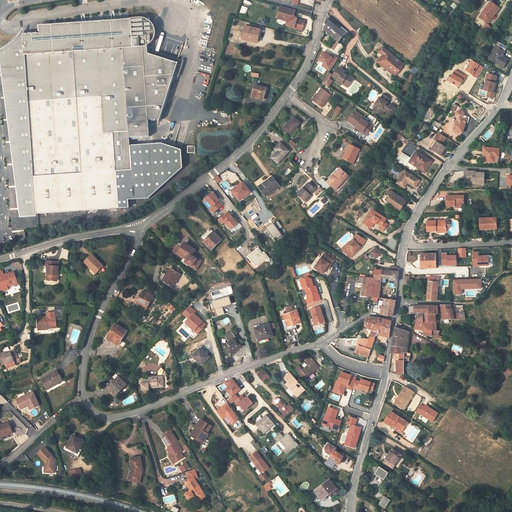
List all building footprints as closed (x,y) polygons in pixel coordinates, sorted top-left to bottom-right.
[(499,7),(491,1),(480,16),(489,23),(499,7)] [(308,24),(298,21),(296,17),(297,12),(283,8),(280,20),(283,21),(285,20),(287,21),(286,22),(290,23),(292,25),(291,28),(306,33),(308,24)] [(132,208),(132,199),(152,198),(186,167),(186,152),(164,146),(134,149),(134,139),(152,138),(153,121),(164,121),(182,61),(152,52),(152,44),(157,40),(158,39),(159,36),(160,34),(160,32),(160,29),(160,27),(159,25),(157,23),(156,22),(151,18),(141,16),(131,16),(131,17),(42,24),(42,32),(27,33),(26,28),(23,35),(18,40),(7,47),(3,50),(23,217),(132,208)] [(324,30),(338,41),(347,32),(328,17),(324,30)] [(261,37),(262,32),(247,29),(245,41),(259,43),(260,37),(261,37)] [(498,43),(496,48),(497,49),(495,53),(497,54),(493,61),(505,69),(509,61),(504,58),(508,50),(498,43)] [(378,52),(382,55),(377,62),(395,77),(406,65),(383,46),(378,52)] [(317,63),(330,71),(338,59),(324,51),(320,56),(317,63)] [(467,70),(473,74),(473,75),(477,78),(484,68),(473,61),(467,70)] [(346,73),(339,68),(333,78),(340,82),(339,84),(342,86),(344,84),(350,88),(356,81),(349,76),(348,78),(345,75),(346,73)] [(459,87),(463,81),(464,81),(466,77),(456,71),(449,81),(459,87)] [(329,73),(323,83),(328,86),(333,81),(329,78),(332,73),(329,73)] [(413,83),(416,77),(411,73),(408,79),(413,83)] [(498,76),(487,73),(482,89),(488,90),(487,97),(493,98),(495,93),(493,92),(498,76)] [(266,102),(268,90),(257,88),(255,100),(266,102)] [(321,109),(330,98),(321,91),(317,97),(312,103),(321,109)] [(382,100),(381,99),(376,107),(378,107),(374,113),(380,117),(384,116),(387,113),(393,118),(398,111),(391,107),(390,109),(387,107),(392,100),(385,96),(382,100)] [(358,118),(360,116),(356,113),(349,121),(357,128),(356,130),(366,138),(372,130),(358,118)] [(458,119),(459,120),(460,121),(455,134),(464,137),(468,123),(467,123),(468,120),(464,118),(465,117),(464,116),(464,115),(463,115),(463,114),(462,114),(461,114),(460,114),(459,114),(459,115),(458,115),(458,116),(458,117),(458,118),(458,119)] [(302,126),(295,120),(284,130),(291,137),(302,126)] [(348,123),(356,130),(357,128),(349,121),(348,123)] [(442,128),(437,125),(433,131),(438,134),(442,128)] [(438,143),(446,148),(449,142),(441,137),(438,143)] [(363,142),(369,147),(372,143),(366,138),(363,142)] [(443,159),(449,150),(446,148),(438,143),(433,153),(443,159)] [(274,151),(277,153),(270,160),(277,166),(289,153),(280,144),(274,151)] [(354,165),(361,151),(351,146),(346,156),(347,157),(346,161),(354,165)] [(498,163),(499,157),(500,148),(484,146),(483,154),(488,155),(487,162),(498,163)] [(435,166),(419,155),(413,162),(407,171),(412,174),(418,166),(421,168),(418,171),(427,177),(435,166)] [(335,179),(334,178),(328,184),(336,192),(349,178),(342,171),(335,179)] [(473,181),(473,184),(485,184),(485,173),(476,173),(476,171),(465,171),(465,181),(473,181)] [(422,185),(407,175),(399,187),(406,192),(409,187),(417,192),(422,185)] [(280,188),(273,179),(261,188),(267,197),(280,188)] [(237,189),(238,190),(233,194),(240,203),(251,193),(244,184),(243,184),(237,189)] [(317,191),(309,185),(298,196),(305,203),(317,191)] [(223,204),(213,192),(205,198),(212,206),(209,208),(213,213),(223,204)] [(446,206),(456,206),(456,208),(465,208),(464,195),(446,195),(446,206)] [(390,200),(392,200),(389,205),(402,214),(407,205),(393,196),(390,200)] [(238,223),(228,212),(218,219),(222,224),(225,222),(231,229),(238,223)] [(382,227),(386,221),(371,212),(363,225),(371,230),(374,226),(376,227),(377,226),(381,229),(381,228),(382,227)] [(498,229),(497,217),(479,217),(480,229),(498,229)] [(427,232),(436,231),(447,230),(447,228),(451,228),(450,220),(446,221),(446,219),(428,220),(427,232)] [(282,226),(278,221),(263,232),(267,237),(271,234),(276,240),(283,234),(278,229),(282,226)] [(220,242),(213,234),(202,242),(209,251),(220,242)] [(348,249),(343,253),(350,260),(354,256),(353,255),(356,252),(358,253),(361,250),(361,249),(366,242),(357,237),(354,242),(353,241),(349,245),(346,248),(348,249)] [(341,250),(343,253),(348,249),(346,248),(349,245),(348,244),(341,250)] [(193,251),(183,246),(177,256),(187,262),(193,251)] [(466,248),(458,248),(458,257),(467,257),(466,248)] [(262,255),(257,249),(247,257),(255,266),(265,259),(266,260),(268,259),(264,253),(262,255)] [(374,250),(372,252),(377,259),(382,255),(374,250)] [(479,251),(473,251),(473,266),(488,265),(489,255),(479,255),(479,251)] [(325,252),(314,268),(324,274),(327,270),(329,267),(330,268),(336,260),(325,252)] [(372,252),(368,255),(374,261),(377,259),(372,252)] [(447,252),(442,253),(442,266),(457,265),(457,254),(447,255),(447,252)] [(426,269),(438,269),(438,256),(424,256),(424,259),(424,262),(426,262),(426,269)] [(103,269),(92,258),(84,265),(95,277),(103,269)] [(47,271),(49,271),(48,285),(58,286),(58,281),(60,281),(60,271),(57,271),(58,266),(47,265),(47,271)] [(167,279),(163,285),(172,290),(180,277),(169,271),(165,278),(167,279)] [(383,282),(384,272),(376,272),(375,281),(383,282)] [(399,273),(384,272),(383,282),(395,283),(395,284),(398,285),(399,273)] [(0,286),(0,288),(2,295),(10,292),(9,290),(8,288),(18,284),(15,275),(5,278),(3,274),(0,275),(0,282),(1,286),(0,286)] [(308,276),(300,279),(303,289),(305,289),(315,285),(312,278),(308,276)] [(441,279),(432,278),(430,302),(444,303),(444,298),(440,297),(441,290),(442,290),(442,289),(441,288),(441,279)] [(481,279),(454,280),(453,294),(463,294),(462,288),(482,287),(481,279)] [(363,299),(372,301),(374,285),(374,281),(362,280),(362,284),(365,284),(365,286),(358,285),(357,290),(364,291),(363,299)] [(317,285),(305,289),(308,298),(306,299),(307,304),(321,300),(317,285)] [(372,301),(380,302),(382,286),(374,285),(372,301)] [(143,294),(137,308),(147,312),(153,299),(143,294)] [(230,299),(214,303),(218,318),(226,316),(224,309),(233,306),(230,299)] [(394,306),(395,301),(388,300),(384,317),(392,318),(394,306)] [(168,307),(173,312),(177,309),(171,304),(168,307)] [(287,330),(296,326),(288,329),(292,305),(286,308),(288,313),(283,315),(287,330)] [(288,329),(296,326),(302,325),(298,309),(294,311),(292,305),(288,329)] [(197,312),(190,306),(183,312),(189,318),(185,323),(198,334),(207,324),(196,314),(197,312)] [(321,306),(310,309),(315,325),(325,321),(321,306)] [(443,307),(446,319),(446,321),(452,321),(449,307),(444,307),(443,307)] [(457,319),(454,307),(449,307),(452,321),(452,322),(458,321),(457,319)] [(426,320),(430,320),(432,308),(421,308),(417,308),(417,315),(421,315),(421,319),(426,320)] [(441,308),(440,308),(432,308),(430,320),(426,320),(425,331),(429,332),(437,332),(436,324),(439,324),(439,317),(441,317),(441,308)] [(55,316),(48,317),(48,321),(38,322),(39,332),(48,331),(48,333),(58,332),(57,321),(56,321),(55,316)] [(422,331),(425,331),(426,320),(421,319),(417,329),(422,329),(422,331)] [(365,328),(369,332),(374,331),(378,332),(379,324),(373,323),(373,320),(367,321),(366,326),(365,328)] [(373,323),(379,324),(378,332),(380,332),(380,336),(389,338),(392,324),(374,320),(373,320),(373,323)] [(268,338),(269,340),(274,338),(269,323),(255,328),(259,341),(268,338)] [(116,328),(107,342),(118,349),(127,335),(116,328)] [(406,331),(396,330),(395,337),(405,338),(406,331)] [(412,354),(408,354),(411,334),(406,331),(405,338),(395,337),(394,346),(403,348),(402,354),(407,354),(406,360),(408,361),(408,362),(411,363),(412,354)] [(229,342),(223,347),(231,357),(243,348),(235,338),(231,334),(226,339),(229,342)] [(371,353),(375,342),(380,336),(373,336),(370,342),(366,342),(360,342),(359,348),(360,348),(371,353)] [(394,346),(392,353),(393,354),(401,355),(401,360),(400,360),(398,360),(398,374),(406,374),(406,362),(406,360),(407,354),(402,354),(403,348),(394,346)] [(202,366),(211,356),(201,347),(193,355),(190,359),(194,363),(197,361),(202,366)] [(360,348),(357,356),(368,361),(369,360),(371,353),(360,348)] [(6,357),(3,358),(3,356),(0,356),(0,365),(4,365),(5,372),(15,370),(11,356),(6,357)] [(305,382),(319,370),(310,359),(305,364),(309,368),(304,373),(300,368),(296,372),(305,382)] [(263,369),(257,374),(264,382),(270,377),(263,369)] [(64,384),(59,374),(43,383),(48,394),(64,384)] [(283,378),(288,383),(286,386),(294,395),(301,388),(288,374),(283,378)] [(354,383),(356,380),(341,375),(337,384),(336,384),(334,390),(343,393),(345,388),(347,389),(346,391),(351,392),(352,391),(357,392),(358,391),(362,392),(367,394),(368,392),(372,394),(374,387),(361,382),(360,385),(354,383)] [(140,382),(141,387),(143,387),(144,394),(151,393),(151,391),(165,389),(165,384),(171,384),(170,376),(160,378),(147,379),(147,381),(140,382)] [(223,382),(228,388),(226,390),(231,397),(227,400),(231,405),(235,401),(237,399),(234,395),(240,390),(231,379),(223,382)] [(119,381),(108,392),(115,398),(126,388),(119,381)] [(296,398),(304,391),(301,388),(294,395),(296,398)] [(412,405),(411,404),(417,393),(408,388),(398,404),(408,411),(412,405)] [(34,396),(17,404),(20,411),(26,408),(29,410),(30,413),(40,409),(34,396)] [(235,401),(243,411),(252,404),(246,397),(244,399),(241,396),(237,399),(235,401)] [(0,408),(9,406),(2,399),(0,398),(0,417),(1,417),(0,414),(0,408)] [(276,404),(284,414),(280,417),(282,420),(293,410),(289,405),(286,407),(280,400),(276,404)] [(239,420),(227,404),(216,412),(222,420),(226,416),(232,424),(239,420)] [(418,412),(434,423),(440,414),(427,406),(426,408),(423,406),(418,412)] [(337,413),(328,409),(321,426),(337,432),(339,426),(340,424),(336,422),(335,424),(333,423),(334,421),(337,413)] [(392,413),(385,422),(394,428),(395,425),(403,430),(408,423),(392,413)] [(255,425),(263,435),(270,429),(274,426),(266,416),(255,425)] [(354,451),(359,432),(358,432),(359,430),(354,428),(356,422),(348,419),(346,426),(350,427),(343,447),(354,451)] [(192,438),(200,444),(203,439),(205,441),(209,436),(206,435),(211,428),(201,421),(196,427),(198,429),(192,438)] [(395,425),(394,428),(393,429),(401,434),(403,430),(395,425)] [(0,429),(0,441),(1,442),(0,440),(2,439),(3,441),(13,437),(10,426),(0,429)] [(196,427),(190,437),(192,438),(198,429),(196,427)] [(172,435),(163,440),(168,448),(169,448),(170,449),(167,451),(169,456),(172,454),(175,459),(181,455),(175,444),(177,443),(172,435)] [(297,447),(287,435),(283,439),(279,435),(273,440),(277,445),(276,445),(285,456),(293,449),(294,450),(297,447)] [(78,455),(85,442),(74,437),(68,449),(78,455)] [(339,465),(344,456),(335,451),(328,447),(325,452),(326,455),(331,458),(326,465),(333,469),(336,463),(339,465)] [(44,448),(37,454),(44,462),(44,467),(46,468),(46,473),(54,474),(55,461),(52,460),(49,458),(52,456),(44,448)] [(384,462),(393,468),(402,456),(393,450),(384,462)] [(268,470),(256,453),(249,458),(262,475),(268,470)] [(135,474),(134,484),(142,485),(144,470),(141,459),(132,461),(134,472),(135,472),(135,474)] [(186,462),(179,466),(182,472),(190,468),(186,462)] [(381,467),(377,465),(372,473),(376,475),(381,467)] [(381,467),(376,475),(385,481),(390,474),(381,467)] [(82,476),(81,469),(73,470),(74,478),(82,476)] [(184,485),(188,493),(190,492),(191,493),(185,497),(189,503),(194,500),(197,505),(205,500),(194,482),(196,481),(193,472),(185,474),(188,483),(184,485)] [(262,488),(266,494),(270,491),(268,488),(266,486),(262,488)] [(340,495),(333,486),(319,496),(326,505),(340,495)] [(384,497),(378,506),(384,509),(390,501),(384,497)]
